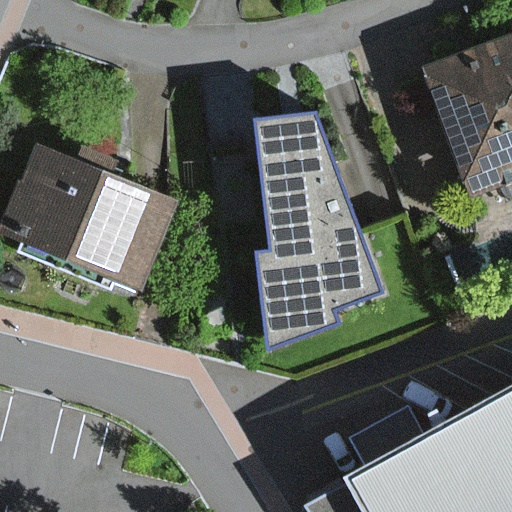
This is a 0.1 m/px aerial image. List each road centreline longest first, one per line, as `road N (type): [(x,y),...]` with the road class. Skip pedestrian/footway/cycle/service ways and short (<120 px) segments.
road 1 (residential): [(10,0),(131,48),(226,58),(433,0)]
road 2 (residential): [(0,357),(165,409),(199,446),(239,511)]
